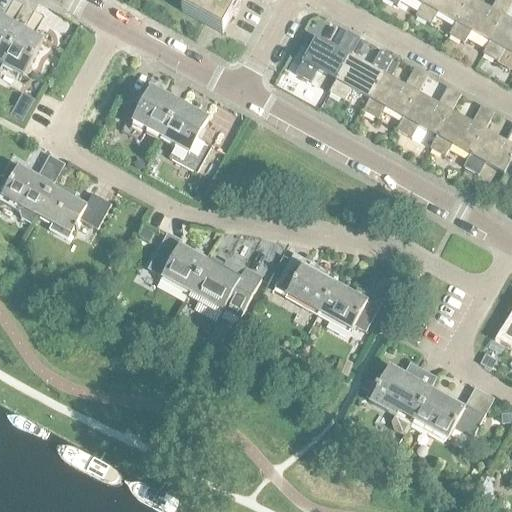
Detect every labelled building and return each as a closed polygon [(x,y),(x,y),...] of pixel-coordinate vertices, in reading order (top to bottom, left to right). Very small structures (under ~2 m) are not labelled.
[(188,0),(181,12),(204,25),(222,35),(240,0),(188,0)] [(425,0),(382,0),(396,8),(400,0),(413,0),(422,5),(415,18),(416,18),(423,6),(425,0)] [(469,2),(469,0),(425,0),(423,6),(416,18),(430,26),(437,13),(455,23),(448,36),(450,37),(457,24),(468,2),(469,2)] [(502,20),(511,2),(511,0),(497,0),(490,14),(469,2),(468,2),(457,24),(450,37),(464,45),(471,32),(489,42),(490,43),(502,20)] [(0,20),(0,65),(1,66),(20,30),(0,19),(0,20)] [(511,25),(502,20),(490,43),(489,42),(482,55),(497,63),(504,51),(511,54),(511,25)] [(42,42),(20,30),(1,66),(23,78),(42,42)] [(360,40),(348,33),(337,53),(314,40),(295,75),(310,84),(317,71),(335,81),(348,60),(349,59),(360,40)] [(360,42),(357,48),(363,52),(367,45),(360,42)] [(382,78),(393,58),(381,52),(370,71),(349,59),(348,60),(335,81),(328,94),(344,103),(351,90),(369,100),(382,78)] [(391,63),(384,75),(391,79),(397,67),(391,63)] [(404,90),(382,78),(369,100),(362,113),(377,121),(384,108),(403,119),(415,97),(416,97),(427,77),(415,70),(404,90)] [(460,96),(448,89),(437,109),(416,97),(415,97),(403,119),(396,131),(411,140),(418,127),(436,137),(437,138),(449,115),(460,96)] [(145,133),(160,141),(180,106),(152,90),(146,100),(141,97),(121,132),(140,143),(145,133)] [(208,121),(180,106),(160,141),(174,148),(168,159),(196,175),(211,148),(197,140),(208,121)] [(483,134),(494,114),(482,108),(471,127),(449,115),(437,138),(436,137),(429,150),(445,158),(452,146),(470,156),(471,156),(483,134)] [(511,161),(511,132),(505,146),(483,134),(471,156),(470,156),(463,168),(478,177),(485,164),(504,175),(511,161)] [(36,217),(51,189),(64,166),(48,157),(36,178),(17,168),(9,183),(3,180),(0,179),(0,203),(18,214),(20,221),(31,227),(36,217)] [(85,208),(51,189),(36,217),(52,226),(48,233),(67,243),(79,221),(92,228),(103,207),(90,199),(85,208)] [(161,278),(189,294),(207,264),(179,248),(182,242),(170,236),(153,266),(164,272),(161,278)] [(285,296),(318,315),(335,285),(303,267),(306,262),(293,255),(277,284),(288,291),(285,296)] [(224,274),(207,264),(189,294),(222,312),(225,307),(237,314),(253,284),(227,269),(224,274)] [(367,303),(335,285),(318,315),(351,333),(354,328),(365,334),(382,304),(370,297),(367,303)] [(108,288),(102,298),(101,300),(112,305),(118,294),(108,288)] [(171,335),(170,337),(183,344),(184,342),(188,333),(176,326),(171,335)] [(339,362),(335,373),(334,375),(347,380),(352,367),(339,362)] [(412,421),(429,392),(436,379),(409,365),(402,377),(388,369),(369,403),(395,418),(391,426),(393,433),(400,437),(400,436),(403,438),(412,421)] [(462,410),(429,392),(412,421),(447,441),(452,431),(471,441),(484,418),(464,407),(462,410)]
